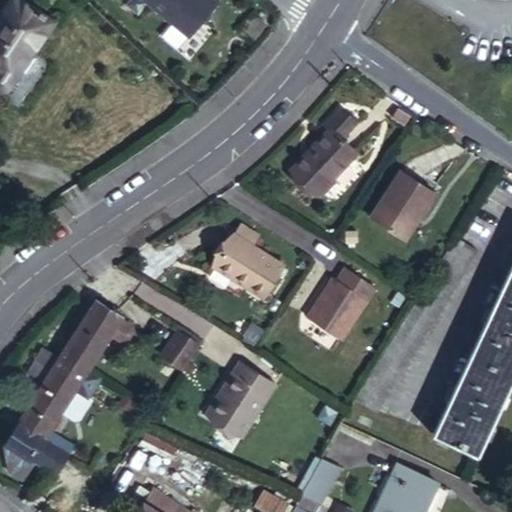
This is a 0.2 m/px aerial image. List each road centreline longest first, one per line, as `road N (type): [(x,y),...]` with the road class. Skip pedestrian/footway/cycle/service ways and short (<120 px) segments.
road 1 (unclassified): [(0,300),(239,126),(319,18)]
road 2 (residential): [(319,18),(511,151)]
